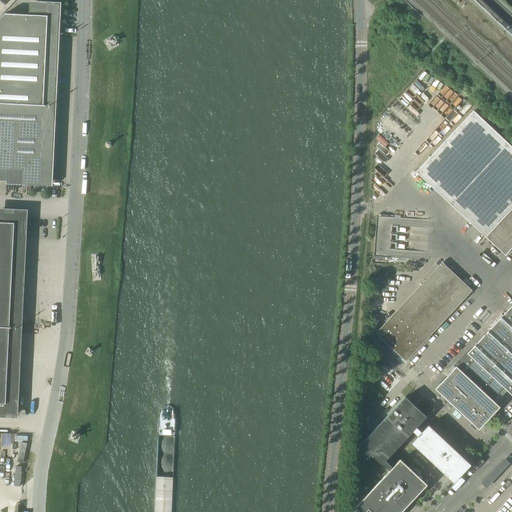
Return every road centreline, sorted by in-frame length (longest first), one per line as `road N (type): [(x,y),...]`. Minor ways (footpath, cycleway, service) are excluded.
road 1 (residential): [(36,511),(66,339),(85,0)]
road 2 (unclassified): [(326,511),(357,210),(359,0)]
